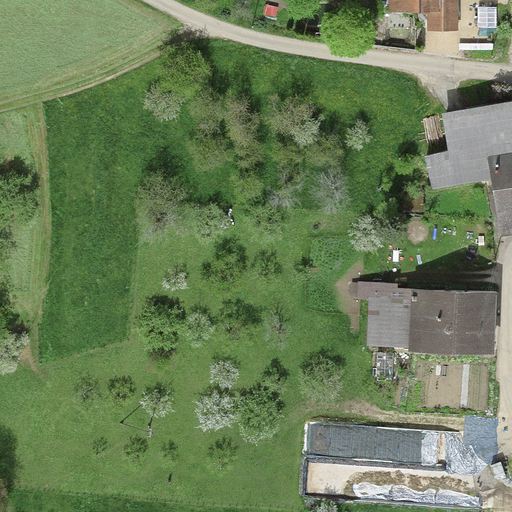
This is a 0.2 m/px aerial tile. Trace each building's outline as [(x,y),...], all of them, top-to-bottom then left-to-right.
[(395,0),(395,10),(429,10),(429,30),(453,29),(453,3),(441,3),(440,0),(395,0)] [(511,219),(511,96),(477,104),(478,108),(445,113),(451,151),(425,157),(432,188),(494,178),(501,221),(511,219)] [(403,196),(404,211),(419,211),(419,196),(403,196)] [(384,300),(385,285),(360,284),(359,299),(384,300)] [(411,346),(411,349),(489,352),(491,293),(394,291),(392,344),(411,346)] [(490,467),(495,482),(503,479),(498,464),(490,467)]
